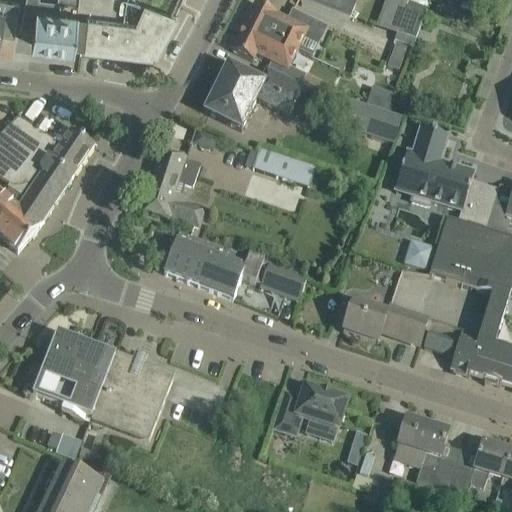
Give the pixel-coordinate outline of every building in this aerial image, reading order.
[(24,0),(20,21),(33,23),(32,31),(30,45),(52,48),(57,0),(56,0),(56,1),(47,0),(24,0)] [(57,0),(52,48),(72,50),(73,42),(82,43),(82,45),(82,46),(87,11),(76,9),(77,0),(57,0)] [(77,0),(76,9),(87,11),(83,44),(82,46),(153,54),(175,13),(174,12),(170,11),(140,0),(77,0)] [(140,0),(170,11),(174,0),(140,0)] [(295,0),(349,20),(356,4),(346,0),(295,0)] [(424,0),(393,0),(407,5),(394,43),(412,49),(428,1),(424,0)] [(445,0),(444,6),(471,14),(475,0),(445,0)] [(0,35),(13,38),(16,18),(18,4),(3,1),(1,10),(0,9),(0,35)] [(266,38),(298,53),(306,36),(320,42),(326,29),(295,14),(289,24),(275,18),(276,17),(254,6),(243,30),(264,41),(266,38)] [(243,30),(231,53),(249,62),(252,64),(255,58),(272,66),(275,59),(289,65),(288,67),(291,68),(294,61),(298,53),(266,38),(264,41),(243,30)] [(395,47),(387,70),(398,74),(406,51),(395,47)] [(301,92),(265,74),(260,85),(227,69),(204,115),(240,133),(256,103),(288,119),(301,92)] [(334,127),(359,136),(393,147),(398,135),(402,121),(343,102),(334,127)] [(56,179),(67,187),(93,149),(70,133),(60,148),(18,119),(0,137),(0,140),(35,168),(36,167),(43,172),(44,170),(56,179)] [(447,139),(420,131),(413,154),(407,153),(394,195),(411,200),(410,205),(430,211),(431,206),(460,215),(458,225),(485,233),(493,208),(497,193),(471,185),(474,176),(439,165),(447,139)] [(197,134),(192,148),(206,154),(213,150),(216,142),(197,134)] [(36,167),(35,168),(0,140),(0,195),(17,210),(41,227),(67,187),(56,179),(44,170),(43,172),(36,167)] [(260,150),(253,172),(308,190),(316,168),(260,150)] [(163,155),(143,213),(167,221),(191,228),(200,231),(206,212),(185,205),(186,201),(180,199),(175,198),(186,162),(183,161),(182,161),(163,155)] [(369,196),(372,187),(354,180),(351,189),(369,196)] [(39,229),(41,227),(17,210),(0,195),(0,240),(17,255),(39,230),(39,229)] [(493,208),(485,233),(511,241),(511,201),(508,213),(493,208)] [(460,338),(449,373),(511,392),(511,241),(485,233),(458,225),(446,221),(428,279),(491,297),(477,343),(460,338)] [(170,258),(163,276),(198,290),(233,303),(240,284),(240,283),(248,286),(254,289),(255,287),(260,289),(261,289),(269,267),(249,260),(214,248),(178,236),(170,258)] [(426,274),(434,250),(418,246),(408,251),(403,266),(426,274)] [(261,289),(260,291),(297,305),(306,281),(269,267),(261,289)] [(419,348),(425,330),(428,322),(388,309),(386,316),(352,305),(342,335),(377,346),(383,327),(395,331),(392,340),(419,348)] [(453,344),(449,342),(451,336),(441,332),(438,339),(428,335),(423,350),(448,359),(453,344)] [(70,413),(92,354),(75,347),(76,344),(56,337),(52,349),(52,350),(43,375),(42,375),(32,399),(35,401),(36,400),(70,413)] [(92,354),(70,413),(69,414),(90,421),(114,359),(93,351),(92,354)] [(133,367),(114,359),(90,421),(148,444),(172,381),(142,370),(145,362),(136,359),(133,367)] [(285,396),(274,432),(293,438),(295,432),(298,420),(307,423),(304,435),(332,444),(336,432),(337,433),(347,404),(304,390),(300,401),(285,396)] [(447,496),(455,472),(437,466),(447,435),(405,422),(393,460),(420,469),(415,485),(428,490),(447,496)] [(52,437),(47,450),(57,453),(62,441),(52,437)] [(487,477),(501,482),(511,450),(494,445),(493,450),(481,446),(471,477),(455,472),(447,496),(465,502),(470,488),(482,492),(487,477)] [(357,469),(361,452),(351,449),(346,466),(357,469)] [(511,511),(511,450),(501,482),(502,482),(499,489),(511,492),(511,496),(510,501),(511,501),(511,511)] [(81,451),(78,458),(95,464),(97,458),(81,451)] [(363,455),(360,474),(369,476),(372,456),(363,455)] [(88,481),(62,468),(41,511),(89,511),(104,483),(109,485),(109,484),(90,476),(88,481)] [(367,497),(372,484),(357,478),(352,491),(367,497)] [(498,511),(501,505),(495,503),(491,511),(498,511)]
